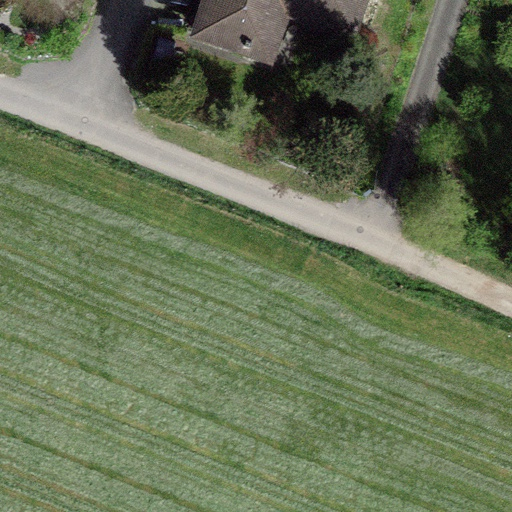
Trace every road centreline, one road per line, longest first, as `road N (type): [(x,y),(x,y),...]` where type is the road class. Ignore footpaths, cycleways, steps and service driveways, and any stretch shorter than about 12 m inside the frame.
road 1 (unclassified): [(0,91),(372,241)]
road 2 (residential): [(456,0),(372,241)]
road 3 (track): [(372,241),(511,305)]
